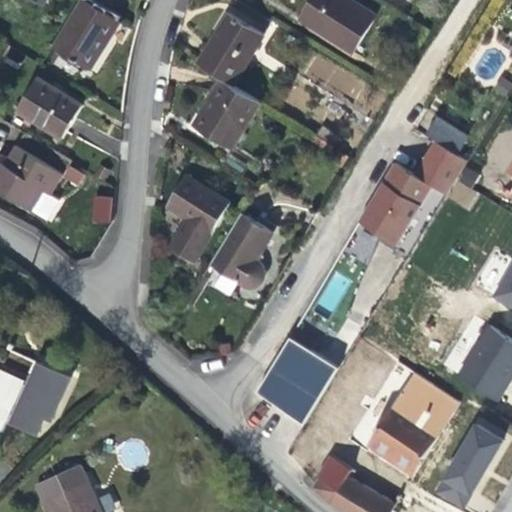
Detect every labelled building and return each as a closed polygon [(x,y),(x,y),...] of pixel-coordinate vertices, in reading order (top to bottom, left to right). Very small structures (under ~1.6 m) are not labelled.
[(90,70),(119,22),(97,9),(82,0),(81,0),(53,47),(90,70)] [(354,52),(377,16),(351,0),(311,0),(300,18),(354,52)] [(233,85),(265,34),(230,12),(212,40),(198,64),(233,85)] [(304,75),(348,99),(359,79),(315,55),(304,75)] [(63,138),(83,106),(37,77),(18,109),(63,138)] [(506,95),(511,85),(511,84),(502,77),(496,88),(506,95)] [(232,149),(261,102),(223,79),(209,101),(194,127),(232,149)] [(435,141),(458,154),(470,135),(438,115),(424,134),(435,141)] [(52,195),(72,161),(24,133),(9,158),(2,155),(0,158),(0,189),(14,198),(49,219),(60,201),(52,195)] [(397,244),(433,185),(447,194),(468,161),(458,154),(435,141),(415,174),(396,162),(380,188),(360,221),(397,244)] [(79,185),(85,174),(73,166),(66,177),(79,185)] [(195,262),(231,202),(186,174),(178,188),(168,205),(188,218),(171,248),(195,262)] [(111,222),(113,197),(97,195),(94,220),(111,222)] [(257,260),(274,232),(261,224),(243,213),(211,265),(241,283),(246,285),(253,287),(261,283),(265,275),(263,266),(257,260)] [(511,257),(490,298),(511,309),(511,257)] [(491,398),(511,364),(511,341),(458,307),(427,356),(416,373),(415,372),(369,443),(416,473),(461,402),(459,401),(469,384),(491,398)] [(289,337),(253,392),(301,423),(337,369),(289,337)] [(52,419),(71,377),(39,363),(29,384),(0,370),(0,415),(38,433),(45,417),(52,419)] [(416,473),(369,443),(364,451),(411,481),(416,473)] [(471,504),(487,476),(442,450),(425,477),(471,504)] [(391,511),(397,504),(370,488),(351,478),(355,470),(353,469),(332,455),(311,487),(330,505),(343,511),(391,511)] [(102,511),(82,466),(37,486),(49,511),(102,511)]
